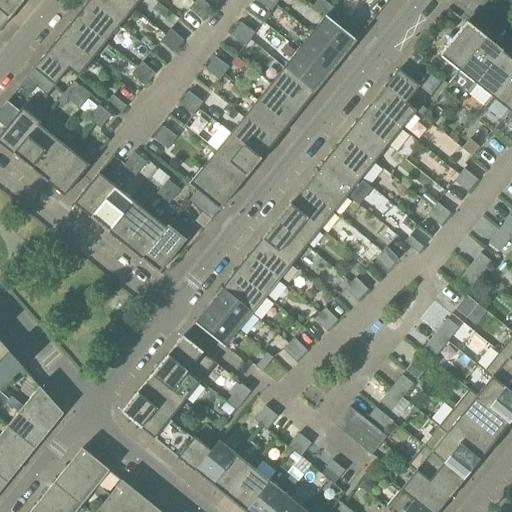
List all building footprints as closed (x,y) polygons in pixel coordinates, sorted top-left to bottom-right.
[(0,0),(0,10),(9,18),(23,2),(20,0),(0,0)] [(90,0),(89,1),(104,14),(119,26),(133,9),(121,0),(90,0)] [(121,0),(133,9),(140,0),(121,0)] [(148,0),(141,12),(149,16),(158,0),(148,0)] [(202,0),(196,0),(194,3),(207,15),(213,9),(202,0)] [(271,12),(276,5),(268,0),(257,0),(257,1),(271,12)] [(325,17),(332,8),(323,0),(318,0),(313,7),(325,17)] [(89,1),(75,18),(91,31),(106,43),(119,26),(104,14),(89,1)] [(202,21),(207,15),(194,3),(189,9),(202,21)] [(356,41),(364,32),(333,7),(325,16),(356,41)] [(0,29),(9,18),(0,10),(0,29)] [(342,59),(356,41),(325,16),(311,34),(327,46),(342,59)] [(75,18),(62,35),(77,48),(92,60),(106,43),(91,31),(75,18)] [(241,23),(236,29),(250,40),(255,33),(241,23)] [(459,71),(485,38),(466,23),(439,55),(459,71)] [(245,46),(250,40),(236,29),(231,36),(245,46)] [(171,30),(165,36),(179,47),(184,41),(171,30)] [(329,75),(342,59),(327,46),(311,34),(298,51),(313,63),(329,75)] [(62,35),(48,52),(64,64),(69,69),(68,69),(78,77),(92,60),(77,48),(62,35)] [(173,53),(179,47),(165,36),(160,42),(173,53)] [(459,71),(476,85),(502,52),(485,38),(459,71)] [(298,51),(284,67),(300,80),(315,92),(329,75),(313,63),(298,51)] [(406,60),(415,68),(423,59),(414,51),(406,60)] [(34,69),(55,86),(68,69),(69,69),(64,64),(48,52),(34,69)] [(476,85),(492,98),(511,74),(511,59),(502,52),(476,85)] [(215,57),(210,64),(224,74),(229,68),(215,57)] [(415,68),(406,60),(398,70),(417,85),(425,75),(415,68)] [(142,62),(137,68),(150,80),(156,74),(142,62)] [(219,81),(224,74),(210,64),(205,70),(219,81)] [(109,74),(124,83),(129,74),(114,65),(109,74)] [(301,109),(315,92),(300,80),(284,67),(271,84),(286,97),(301,109)] [(150,80),(137,68),(132,74),(145,86),(150,80)] [(26,79),(35,86),(47,96),(55,86),(34,69),(26,79)] [(398,70),(385,87),(406,104),(419,87),(417,85),(398,70)] [(509,112),(511,107),(511,74),(492,98),(509,112)] [(35,86),(26,79),(19,88),(28,94),(35,86)] [(69,88),(75,93),(80,87),(74,82),(69,88)] [(288,126),(301,109),(286,97),(271,84),(257,101),(273,113),(288,126)] [(385,87),(371,104),(401,129),(416,112),(415,111),(406,104),(385,87)] [(64,107),(75,93),(69,88),(58,102),(64,107)] [(189,92),(184,98),(198,109),(203,103),(189,92)] [(122,113),(127,106),(113,95),(108,102),(122,113)] [(194,115),(198,109),(184,98),(179,105),(194,115)] [(0,136),(0,144),(13,155),(38,125),(39,125),(46,116),(47,115),(29,101),(19,112),(7,102),(0,111),(0,123),(6,128),(0,136)] [(274,143),(288,126),(273,113),(257,101),(243,118),(259,130),(274,143)] [(371,104),(357,121),(388,146),(401,129),(371,104)] [(88,119),(94,124),(105,110),(99,105),(88,119)] [(420,105),(415,111),(416,112),(421,116),(426,110),(420,105)] [(100,129),(111,115),(105,110),(94,124),(100,129)] [(46,116),(39,125),(47,131),(54,123),(46,116)] [(261,159),(274,143),(259,130),(243,118),(230,134),(245,147),(261,159)] [(357,121),(344,138),(374,163),(388,146),(357,121)] [(43,153),(55,138),(47,131),(39,125),(38,125),(13,155),(30,169),(43,153)] [(163,127),(158,133),(172,144),(177,137),(163,127)] [(168,150),(172,144),(158,133),(153,140),(168,150)] [(247,176),(261,159),(245,147),(230,134),(216,151),(232,164),(247,176)] [(30,169),(47,182),(60,167),(72,152),(55,138),(43,153),(30,169)] [(344,138),(330,154),(361,179),(374,163),(344,138)] [(472,156),(478,149),(479,148),(469,139),(461,149),(471,157),(472,156)] [(233,193),(247,176),(232,164),(216,151),(203,168),(218,181),(233,193)] [(64,197),(89,166),(72,152),(60,167),(47,182),(64,197)] [(123,167),(129,172),(140,158),(134,153),(123,167)] [(415,153),(410,161),(434,179),(439,171),(415,153)] [(316,171),(347,196),(361,179),(330,154),(316,171)] [(147,163),(140,158),(129,172),(136,177),(147,163)] [(219,210),(233,193),(218,181),(203,168),(189,185),(196,192),(219,210)] [(464,169),(459,175),(473,186),(478,180),(464,169)] [(316,171),(303,188),(333,213),(347,196),(316,171)] [(74,204),(91,218),(110,195),(116,188),(99,174),(74,204)] [(467,193),(473,186),(459,175),(454,181),(467,193)] [(157,194),(163,199),(174,185),(168,180),(157,194)] [(169,204),(180,190),(174,185),(163,199),(169,204)] [(133,201),(116,188),(110,195),(91,218),(108,232),(133,201)] [(303,188),(289,205),(320,230),(333,213),(303,188)] [(211,220),(219,210),(196,192),(188,201),(202,213),(211,220)] [(108,232),(125,246),(150,215),(133,201),(108,232)] [(437,203),(432,209),(445,220),(450,214),(437,203)] [(289,205),(276,221),(306,247),(320,230),(289,205)] [(440,226),(445,220),(432,209),(427,215),(440,226)] [(204,229),(211,220),(202,213),(195,222),(204,229)] [(162,234),(167,229),(166,228),(150,215),(125,246),(142,259),(162,234)] [(499,229),(511,238),(511,236),(511,217),(510,216),(499,229)] [(174,218),(166,228),(167,229),(162,234),(142,259),(159,273),(192,233),(174,218)] [(276,221),(262,238),(293,263),(306,247),(276,221)] [(499,253),(511,238),(499,229),(488,243),(499,253)] [(418,254),(423,247),(410,236),(404,242),(418,254)] [(262,238),(248,255),(279,280),(293,263),(262,238)] [(386,247),(381,253),(393,265),(399,260),(386,247)] [(387,271),(393,265),(381,253),(375,258),(387,271)] [(469,267),(481,276),(491,262),(480,253),(469,267)] [(279,280),(248,255),(235,272),(265,297),(279,280)] [(469,290),(481,276),(469,267),(458,281),(469,290)] [(221,289),(252,314),(265,297),(235,272),(221,289)] [(356,278),(350,283),(363,296),(368,290),(356,278)] [(357,301),(363,296),(350,283),(344,289),(357,301)] [(208,305),(238,330),(252,314),(221,289),(208,305)] [(466,319),(478,305),(466,296),(455,309),(466,319)] [(238,330),(208,305),(193,323),(224,348),(238,330)] [(325,308),(319,314),(332,326),(338,321),(325,308)] [(326,332),(332,326),(319,314),(314,319),(326,332)] [(436,333),(447,342),(458,328),(447,319),(436,333)] [(436,356),(447,342),(436,333),(425,347),(436,356)] [(182,336),(167,356),(200,382),(215,363),(182,336)] [(511,363),(511,336),(499,353),(511,363)] [(294,339),(289,344),(301,357),(307,351),(294,339)] [(0,360),(9,353),(0,343),(0,360)] [(296,362),(301,357),(289,344),(283,350),(296,362)] [(0,389),(23,369),(9,353),(0,360),(0,389)] [(262,372),(273,358),(267,353),(255,367),(262,372)] [(483,372),(491,378),(511,394),(511,363),(499,353),(483,372)] [(185,401),(200,382),(167,356),(152,374),(185,401)] [(417,379),(428,365),(417,356),(406,370),(417,379)] [(152,374),(137,393),(169,420),(185,401),(152,374)] [(391,388),(402,398),(413,384),(402,375),(391,388)] [(491,378),(477,395),(476,396),(509,423),(511,418),(511,394),(491,378)] [(236,410),(251,392),(241,384),(226,403),(236,410)] [(39,387),(23,407),(21,410),(48,432),(63,414),(39,387)] [(391,412),(402,398),(391,388),(380,403),(391,412)] [(454,409),(494,442),(509,423),(476,396),(477,395),(469,389),(454,409)] [(169,420),(137,393),(121,412),(166,448),(181,429),(169,420)] [(6,403),(12,408),(15,405),(17,402),(11,397),(6,403)] [(35,449),(48,432),(21,410),(23,407),(17,402),(15,405),(12,408),(18,413),(7,427),(35,449)] [(226,403),(220,410),(229,417),(235,410),(226,403)] [(254,420),(260,425),(272,412),(265,406),(254,420)] [(334,426),(344,433),(359,415),(349,407),(334,426)] [(386,431),(393,422),(376,408),(368,416),(386,431)] [(479,460),(494,442),(454,409),(438,427),(446,433),(479,460)] [(267,430),(278,417),(272,412),(260,425),(267,430)] [(344,433),(353,441),(368,422),(359,415),(344,433)] [(353,441),(362,448),(377,429),(368,422),(353,441)] [(207,435),(212,429),(206,424),(200,430),(207,435)] [(7,427),(0,435),(0,449),(21,466),(35,449),(7,427)] [(431,452),(463,479),(479,460),(446,433),(438,427),(423,446),(431,452)] [(166,448),(178,458),(195,438),(194,437),(193,439),(181,429),(166,448)] [(386,437),(377,429),(362,448),(371,456),(386,437)] [(288,447),(294,452),(305,439),(299,434),(288,447)] [(212,451),(211,451),(195,438),(178,458),(195,472),(212,451)] [(300,457),(311,444),(305,439),(294,452),(300,457)] [(195,472),(212,486),(236,455),(219,441),(211,451),(212,451),(195,472)] [(408,465),(415,471),(416,471),(448,498),(463,479),(431,452),(423,446),(408,465)] [(0,477),(7,483),(21,466),(0,449),(0,477)] [(82,449),(67,466),(95,488),(92,492),(98,497),(104,490),(97,485),(109,471),(82,449)] [(212,486),(228,499),(253,468),(236,455),(212,486)] [(321,474),(327,480),(339,466),(332,461),(321,474)] [(67,466),(54,483),(81,505),(92,492),(95,488),(67,466)] [(345,471),(339,466),(327,480),(334,485),(345,471)] [(244,511),(245,511),(270,482),(253,468),(228,499),(244,511)] [(401,489),(428,511),(436,511),(448,498),(416,471),(415,471),(401,489)] [(366,479),(360,487),(369,494),(375,486),(366,479)] [(96,511),(123,511),(138,494),(121,481),(110,495),(104,502),(96,511)] [(245,511),(273,511),(287,496),(270,482),(245,511)] [(54,483),(40,500),(54,511),(75,511),(81,505),(54,483)] [(390,511),(428,511),(401,489),(386,508),(390,511)] [(110,495),(104,490),(98,497),(104,502),(110,495)] [(123,511),(149,511),(154,507),(138,494),(123,511)] [(301,511),(303,509),(287,496),(273,511),(301,511)] [(54,511),(40,500),(30,511),(54,511)]
